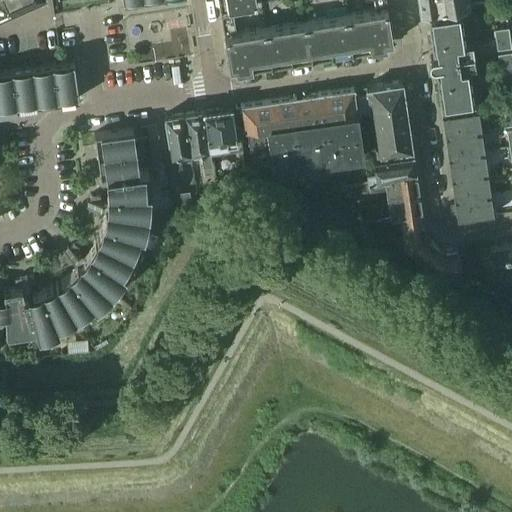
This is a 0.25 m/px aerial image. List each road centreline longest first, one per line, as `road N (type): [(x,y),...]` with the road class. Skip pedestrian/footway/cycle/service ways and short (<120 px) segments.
road 1 (residential): [(0,237),(29,226),(45,204),(43,138),(52,122),(213,88)]
road 2 (residential): [(409,64),(436,227),(450,235),(511,228)]
road 3 (residential): [(213,88),(241,92),(409,64)]
